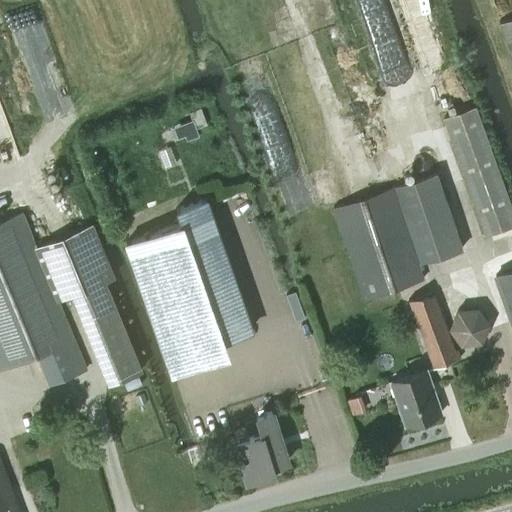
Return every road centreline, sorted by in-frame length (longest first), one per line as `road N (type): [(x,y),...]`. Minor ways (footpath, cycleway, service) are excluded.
road 1 (track): [(468,238),(434,146),(348,167),(288,0)]
road 2 (unclassified): [(220,511),(511,440)]
road 3 (unknown): [(338,482),(224,223)]
road 4 (unknown): [(118,511),(84,411),(70,398),(0,386)]
